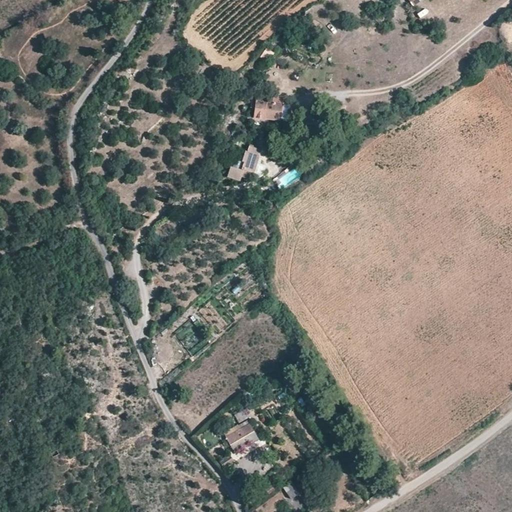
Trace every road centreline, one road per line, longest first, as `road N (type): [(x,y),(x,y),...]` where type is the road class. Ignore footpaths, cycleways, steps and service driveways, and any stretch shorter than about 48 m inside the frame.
road 1 (unclassified): [(243,511),(153,380),(84,194),(80,122),(154,0)]
road 2 (unknown): [(136,333),(143,323),(136,250),(146,224),(160,212),(257,196)]
road 3 (unclassified): [(511,416),(371,511)]
